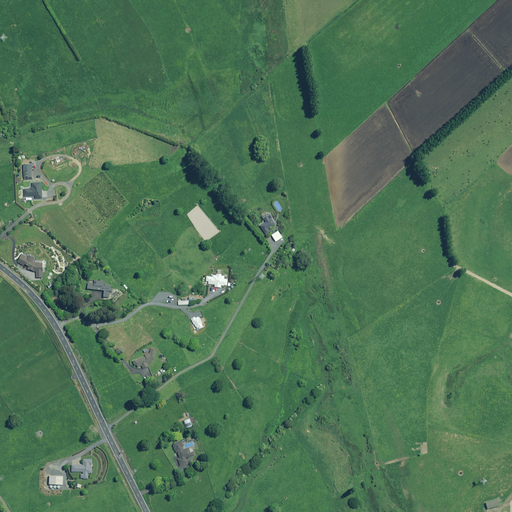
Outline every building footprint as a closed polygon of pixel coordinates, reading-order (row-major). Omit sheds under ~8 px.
[(24,180),(32,180),(32,170),(34,170),(34,164),(24,164),(24,180)] [(42,198),(41,182),(32,183),(32,187),(30,188),(30,189),(24,189),(25,197),(35,196),(36,198),(42,198)] [(270,220),(267,216),(263,219),(266,222),(260,226),(266,235),(270,232),(268,229),(274,224),(271,219),(270,220)] [(282,237),(278,231),(272,235),(276,242),(282,237)] [(43,278),(43,263),(39,263),(39,262),(35,262),(33,261),(35,258),(29,255),(27,258),(22,254),(17,262),(24,266),(25,264),(29,266),(27,269),(30,271),(30,270),(34,272),(35,271),(36,271),(36,278),(43,278)] [(221,276),(221,270),(217,270),(217,274),(216,274),(216,275),(213,275),(213,277),(206,276),(206,281),(209,281),(208,284),(215,284),(215,287),(221,287),(221,285),(227,286),(227,279),(224,279),(224,276),(221,276)] [(104,281),(95,280),(95,284),(88,283),(88,289),(104,291),(104,297),(109,297),(110,291),(112,291),(113,286),(103,285),(104,281)] [(145,355),(145,356),(133,361),(135,366),(137,365),(138,367),(141,366),(143,369),(149,366),(148,364),(153,361),(152,359),(155,358),(154,356),(156,351),(152,348),(149,353),(145,355)] [(192,426),(190,419),(184,421),(186,428),(192,426)] [(182,441),(172,444),(174,450),(175,450),(176,453),(178,452),(180,458),(178,459),(180,465),(187,463),(186,459),(195,456),(194,452),(190,453),(189,448),(184,449),(183,447),(184,446),(182,441)] [(81,474),(81,479),(83,479),(88,479),(88,473),(92,473),(92,467),(90,467),(90,464),(92,464),(92,460),(83,459),(83,465),(72,465),(72,472),(82,472),(82,474),(81,474)] [(49,484),(50,484),(50,485),(49,485),(49,486),(49,487),(50,488),(51,488),(51,489),(52,488),(53,488),(53,487),(54,488),(55,488),(56,488),(57,488),(58,488),(58,489),(59,489),(60,488),(61,487),(61,486),(60,485),(63,485),(63,476),(50,476),(49,484)] [(500,506),(498,499),(486,503),(488,509),(500,506)]
